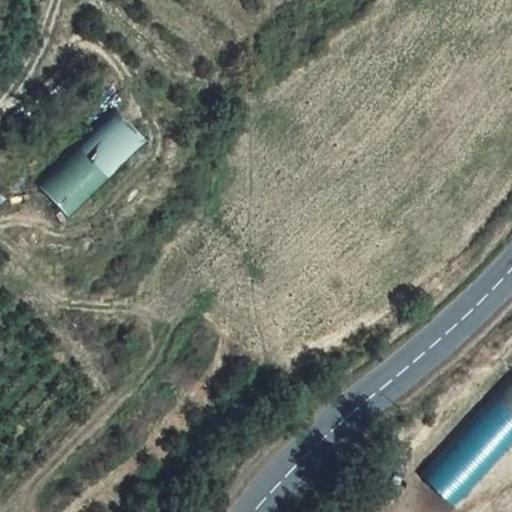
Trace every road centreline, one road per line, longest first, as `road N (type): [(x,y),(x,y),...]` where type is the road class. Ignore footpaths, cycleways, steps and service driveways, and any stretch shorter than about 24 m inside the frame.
road 1 (secondary): [(511,266),(306,459),(268,511)]
road 2 (track): [(0,110),(56,0)]
